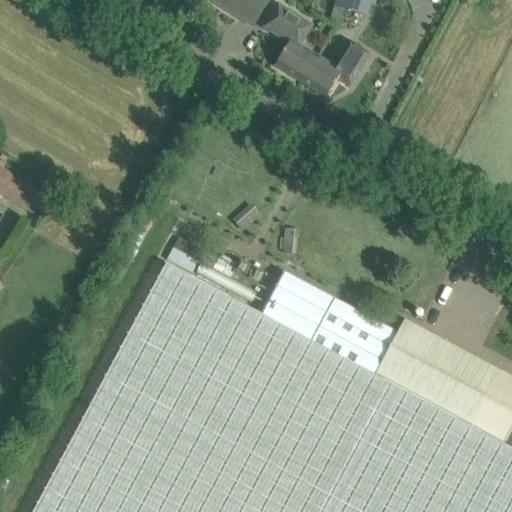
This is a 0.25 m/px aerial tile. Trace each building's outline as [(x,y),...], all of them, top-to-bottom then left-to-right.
[(252,27),(268,1),(266,0),(213,0),(213,2),(252,27)] [(371,0),(337,0),(335,8),(366,18),(371,0)] [(301,83),(317,57),(299,46),(310,27),(278,7),(264,28),(289,44),(275,67),(301,83)] [(317,57),(301,83),(326,99),(338,81),(350,88),(370,55),(352,44),(336,69),(317,57)] [(0,193),(33,214),(45,195),(0,166),(0,193)] [(251,206),(233,222),(241,231),(259,215),(251,206)] [(285,230),(282,254),(295,255),(297,231),(285,230)] [(203,252),(202,251),(179,239),(173,250),(167,261),(192,274),(198,263),(203,252)] [(217,265),(225,270),(230,261),(221,257),(217,265)] [(233,274),(257,287),(264,274),(240,261),(233,274)] [(284,274),(262,316),(166,265),(33,511),(511,511),(511,450),(504,446),(511,429),(511,379),(404,322),(397,334),(284,274)]
